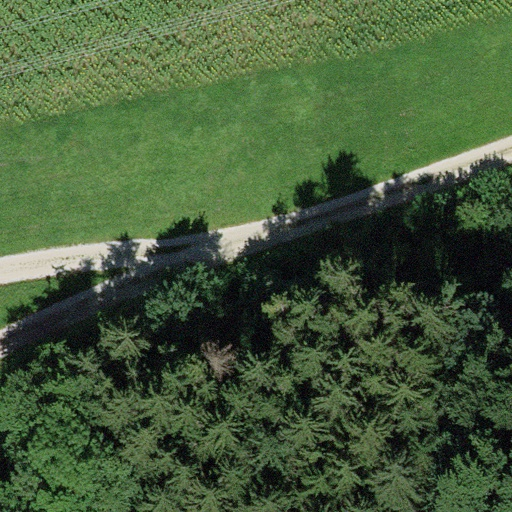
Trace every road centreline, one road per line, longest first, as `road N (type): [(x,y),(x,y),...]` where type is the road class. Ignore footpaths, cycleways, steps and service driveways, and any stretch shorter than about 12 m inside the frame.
road 1 (track): [(511,146),(232,240),(0,273)]
road 2 (track): [(232,240),(0,345)]
